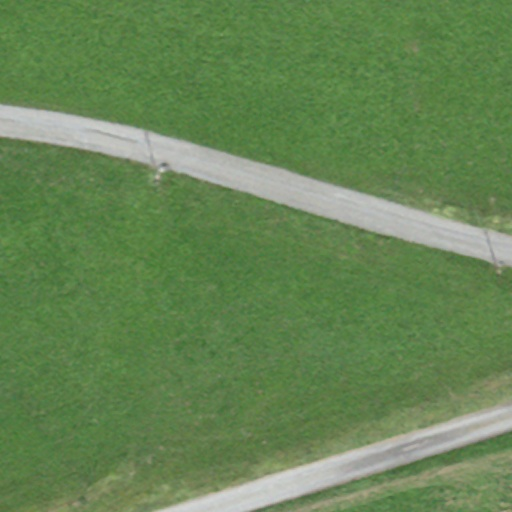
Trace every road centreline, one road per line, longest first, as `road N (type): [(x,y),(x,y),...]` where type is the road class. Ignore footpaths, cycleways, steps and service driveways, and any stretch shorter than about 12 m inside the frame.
road 1 (track): [(511,250),(0,120)]
road 2 (track): [(229,511),(511,415)]
